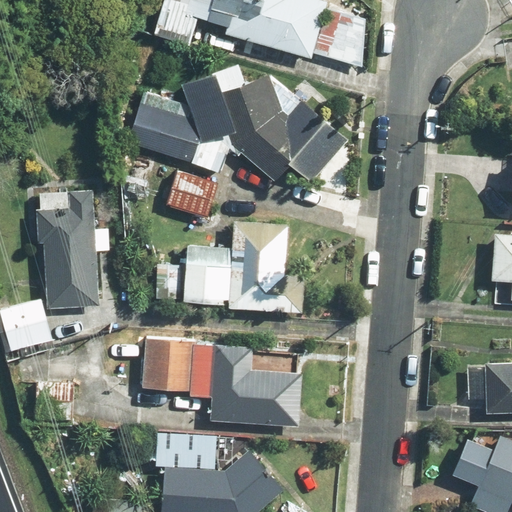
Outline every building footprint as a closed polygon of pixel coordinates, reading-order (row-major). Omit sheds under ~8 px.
[(184,46),(197,0),(155,0),(145,35),(184,46)] [(226,12),(225,34),(308,60),(310,55),(357,70),(363,18),(322,13),(323,0),(211,0),(211,11),(226,12)] [(133,107),(124,139),(222,169),(228,149),(270,178),(280,164),(308,184),(341,137),(294,103),(286,114),(263,75),(245,85),(233,64),(176,81),(187,118),(182,120),(133,107)] [(213,184),(176,169),(165,199),(202,213),(213,184)] [(89,188),(27,191),(29,243),(41,243),(43,304),(95,302),(93,251),(107,251),(106,225),(90,226),(89,188)] [(150,266),(148,303),(297,313),(299,278),(279,277),(283,224),(231,221),(229,247),(182,244),(181,268),(150,266)] [(511,233),(488,232),(485,280),(509,282),(508,299),(511,299),(511,233)] [(48,345),(37,298),(0,306),(0,325),(7,355),(48,345)] [(252,343),(146,338),(143,387),(184,389),(184,396),(210,397),(209,423),(294,427),(297,373),(251,371),(252,343)] [(483,398),(483,411),(511,411),(511,360),(481,360),(481,368),(464,368),(464,398),(483,398)] [(70,383),(30,382),(29,421),(69,422),(70,383)] [(511,441),(480,429),(460,480),(511,500),(511,441)] [(222,471),(155,466),(156,511),(254,511),(281,487),(245,449),(222,471)] [(137,511),(138,500),(87,497),(86,511),(137,511)]
